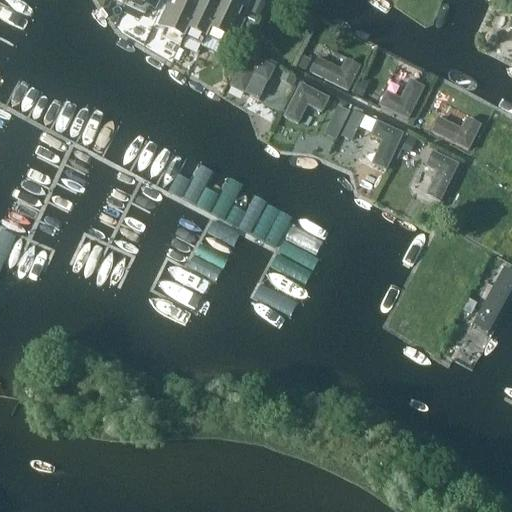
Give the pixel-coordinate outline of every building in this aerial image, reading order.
[(128,0),(126,7),(145,16),(152,0),(128,0)] [(197,10),(179,1),(161,38),(181,47),(184,39),(197,10)] [(219,10),(201,1),(197,10),(184,39),(203,47),(206,39),(219,10)] [(206,39),(225,48),(242,11),(223,2),(219,10),(206,39)] [(245,52),(228,86),(243,94),(252,75),(267,82),(274,67),(245,52)] [(360,65),(344,58),(339,68),(316,57),(308,74),(347,92),(360,65)] [(424,86),(408,78),(399,97),(385,90),(377,106),(406,121),(424,86)] [(329,98),(299,82),(282,116),(296,124),(306,105),(321,113),(329,98)] [(403,133),(375,120),(368,136),(379,141),(369,163),(385,171),(403,133)] [(459,164),(432,150),(424,166),(435,171),(424,194),(439,202),(459,164)] [(511,193),(486,177),(477,191),(489,199),(475,220),(489,229),(511,193)] [(511,280),(504,276),(475,334),(491,342),(511,300),(511,280)]
